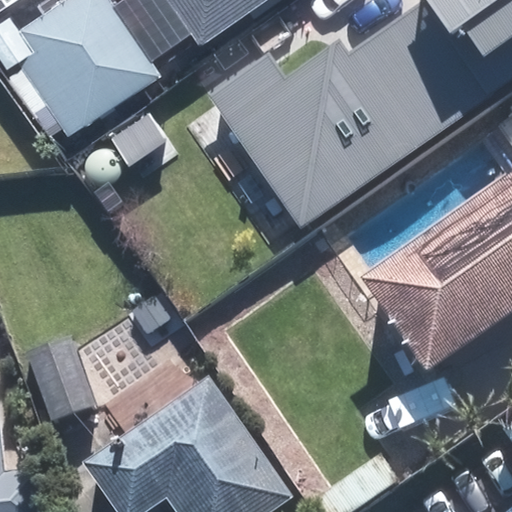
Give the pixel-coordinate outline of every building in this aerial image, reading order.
[(188,31),(197,44),(260,0),(122,0),(111,8),(105,0),(68,0),(21,33),(35,53),(19,63),(68,133),(155,73),(147,60),(188,31)] [(210,105),(300,235),(511,87),(511,0),(416,0),(411,4),(419,15),(347,65),(337,52),(283,89),(267,66),(210,105)] [(511,171),(361,276),(427,370),(511,311),(511,171)] [(178,214),(157,184),(116,214),(137,243),(178,214)] [(239,260),(204,207),(167,233),(202,285),(239,260)] [(90,411),(67,343),(28,356),(51,425),(90,411)] [(271,511),(290,498),(204,385),(89,473),(119,511),(150,511),(162,504),(168,511),(271,511)] [(511,432),(500,441),(511,457),(511,432)] [(0,511),(34,511),(31,474),(0,477),(0,511)]
